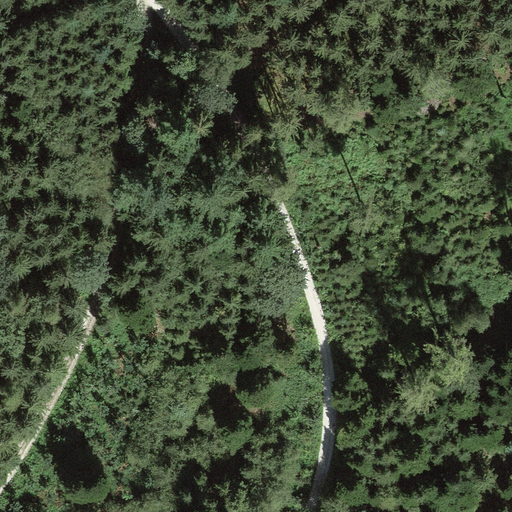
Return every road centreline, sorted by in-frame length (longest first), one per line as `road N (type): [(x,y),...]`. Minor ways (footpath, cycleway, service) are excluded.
road 1 (track): [(309,511),(327,427),(322,342),(284,221),(237,115),(155,0)]
road 2 (track): [(0,487),(87,341),(112,264),(141,0)]
